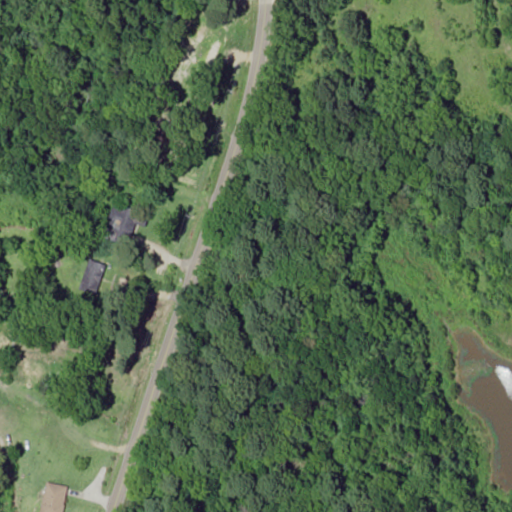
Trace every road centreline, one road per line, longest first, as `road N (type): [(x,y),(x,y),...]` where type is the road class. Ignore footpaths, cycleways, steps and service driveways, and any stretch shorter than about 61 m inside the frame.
road 1 (tertiary): [(110,511),(231,161),(253,83),(263,0)]
road 2 (residential): [(131,451),(0,435)]
